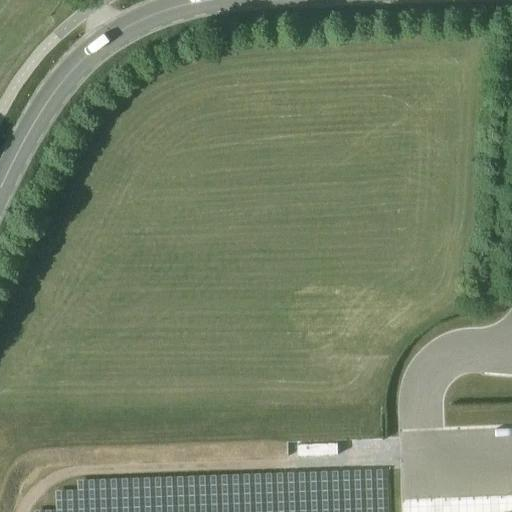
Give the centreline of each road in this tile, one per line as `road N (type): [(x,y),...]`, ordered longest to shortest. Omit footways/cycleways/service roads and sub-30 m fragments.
road 1 (secondary): [(0,189),(46,99),(98,43),(164,9),(206,0)]
road 2 (unknown): [(511,362),(400,425),(388,511)]
